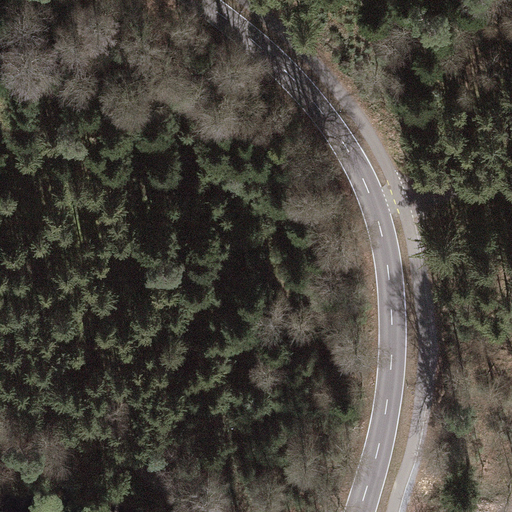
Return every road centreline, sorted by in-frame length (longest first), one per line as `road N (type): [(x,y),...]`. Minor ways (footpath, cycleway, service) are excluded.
road 1 (tertiary): [(358,511),(392,372),(387,243),(376,204),(328,117),(291,73),(199,0)]
road 2 (track): [(0,328),(194,511)]
road 3 (track): [(376,204),(461,184),(511,185)]
